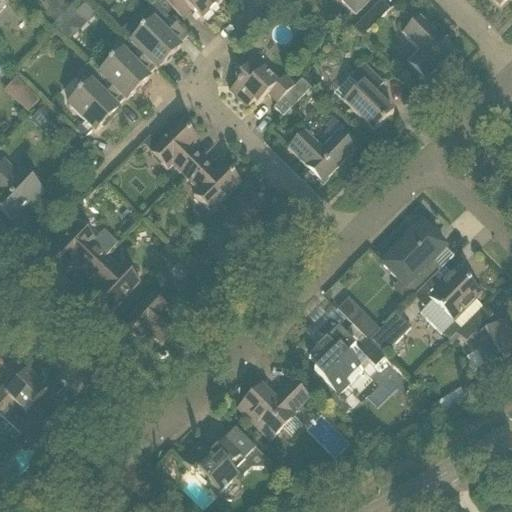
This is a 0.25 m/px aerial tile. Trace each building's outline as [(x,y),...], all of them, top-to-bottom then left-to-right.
[(201,24),(218,8),(209,0),(159,0),(182,22),(191,14),(201,24)] [(337,0),(355,17),(372,0),(337,0)] [(491,0),(500,9),(509,0),(491,0)] [(362,41),(390,12),(381,4),(353,32),(362,41)] [(142,32),(139,35),(124,20),(114,30),(133,49),(155,71),(157,74),(180,51),(178,48),(187,39),(165,17),(156,27),(153,24),(144,34),(142,32)] [(425,84),(455,54),(419,19),(402,37),(419,54),(407,66),(425,84)] [(65,26),(57,33),(69,44),(76,37),(65,26)] [(328,37),(319,28),(310,37),(319,47),(328,37)] [(100,78),(124,102),(126,105),(149,82),(146,79),(155,71),(133,49),(125,58),(122,55),(113,65),(111,63),(108,66),(110,68),(100,78)] [(100,78),(88,66),(79,75),(90,87),(81,96),(80,95),(77,98),(78,99),(69,109),(95,136),(118,113),(115,111),(124,102),(100,78)] [(277,107),(295,89),(285,79),(278,86),(263,71),(260,75),(250,66),(235,81),(239,84),(237,86),(229,94),(247,112),(254,104),(258,107),(268,98),(277,107)] [(343,106),(373,136),(393,116),(373,97),(384,86),(364,67),(349,81),(358,90),(343,106)] [(302,82),(295,89),(277,107),(273,110),(282,119),(311,91),(302,82)] [(29,94),(18,106),(30,116),(40,104),(29,94)] [(45,108),(30,123),(43,136),(58,121),(45,108)] [(305,134),(287,152),(323,187),(356,153),(338,135),(343,130),(334,120),(325,128),(328,131),(324,135),(331,142),(322,151),(305,134)] [(184,181),(202,164),(190,151),(198,143),(181,125),(159,147),(151,155),(150,156),(167,172),(172,169),(184,181)] [(144,148),(151,155),(159,147),(151,140),(143,147),(144,148)] [(85,165),(85,159),(81,155),(76,155),(72,159),(72,165),(76,169),(81,169),(85,165)] [(210,216),(241,185),(224,168),(216,177),(202,164),(184,181),(198,194),(193,199),(210,216)] [(0,211),(11,223),(30,203),(33,206),(43,195),(19,172),(15,176),(3,165),(0,167),(0,211)] [(269,214),(252,197),(222,227),(239,244),(244,240),(257,253),(274,236),(261,222),(269,214)] [(67,238),(78,226),(71,220),(60,231),(67,238)] [(88,279),(105,261),(91,248),(96,243),(78,226),(67,238),(48,258),(66,274),(74,266),(88,279)] [(422,228),(382,267),(399,284),(392,291),(407,306),(413,300),(434,279),(441,272),(454,259),(422,228)] [(157,256),(167,266),(177,256),(167,246),(157,256)] [(118,273),(105,261),(88,279),(101,291),(93,300),(110,316),(140,285),(122,268),(118,273)] [(482,311),(475,304),(481,297),(456,273),(442,287),(434,279),(413,300),(425,312),(421,317),(448,344),(456,337),(482,311)] [(151,296),(122,327),(139,344),(148,335),(161,348),(178,330),(164,318),(169,313),(151,296)] [(380,333),(363,315),(349,302),(337,314),(368,344),(369,345),(380,333)] [(501,364),(511,357),(511,337),(504,324),(499,327),(482,311),(456,337),(466,347),(467,346),(473,357),(477,354),(484,368),(499,360),(501,364)] [(396,317),(380,333),(369,345),(383,359),(409,332),(396,317)] [(358,406),(345,393),(363,374),(347,358),(356,349),(331,324),(318,337),(325,344),(309,360),(319,370),(314,375),(322,383),(314,391),(344,422),(345,421),(344,420),(358,406)] [(385,361),(383,359),(369,345),(368,344),(362,349),(358,353),(367,363),(375,371),(385,361)] [(31,428),(49,409),(41,401),(47,394),(26,374),(12,389),(8,386),(0,394),(0,418),(1,420),(15,406),(25,416),(21,419),(31,428)] [(262,389),(238,413),(270,444),(294,421),(292,419),(309,402),(292,385),(275,402),(262,389)] [(441,419),(465,404),(459,393),(434,409),(441,419)] [(58,417),(49,409),(31,428),(40,437),(44,434),(54,443),(41,457),(54,470),(74,449),(71,445),(85,430),(64,411),(58,417)] [(267,469),(253,455),(232,434),(211,456),(201,447),(182,465),(205,488),(208,486),(225,502),(237,490),(232,484),(239,478),(235,474),(244,466),(250,472),(264,472),(267,469)] [(368,460),(368,449),(364,445),(357,445),(353,449),(353,460),(357,464),(364,464),(368,460)] [(369,473),(376,469),(372,462),(365,467),(369,473)] [(289,504),(297,504),(297,499),(297,493),(291,487),(286,493),(286,504),(289,504)]
